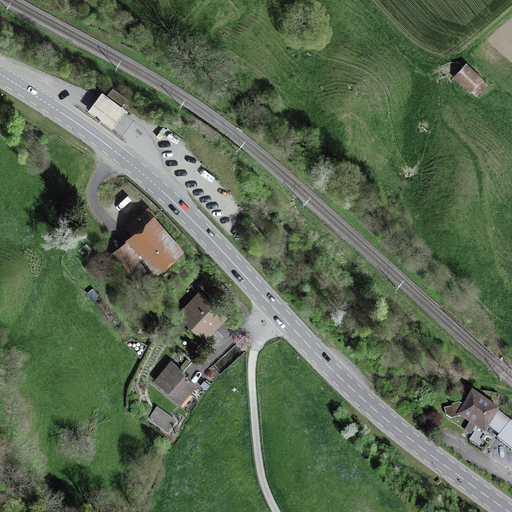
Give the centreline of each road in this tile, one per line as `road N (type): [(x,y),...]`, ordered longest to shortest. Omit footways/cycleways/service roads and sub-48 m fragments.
road 1 (secondary): [(0,74),(139,171),(272,306)]
road 2 (secondary): [(272,306),(388,421),(508,511)]
road 3 (unclassified): [(272,306),(254,354),(255,404),(264,483),(277,511)]
